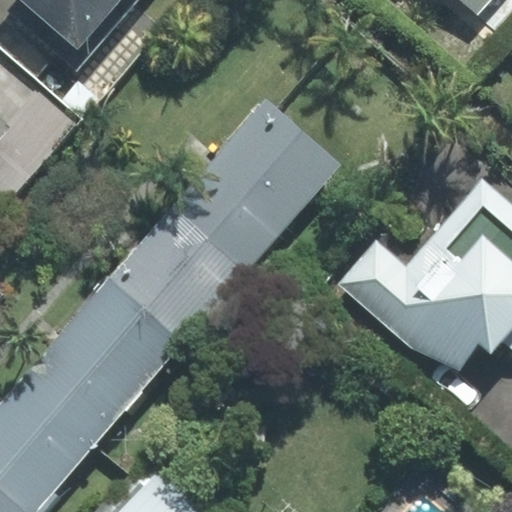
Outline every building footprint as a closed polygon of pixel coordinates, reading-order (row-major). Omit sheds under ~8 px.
[(83,68),(139,0),(31,0),(20,14),(83,68)] [(502,0),(468,0),(488,17),(502,0)] [(0,511),(49,511),(350,164),(274,99),(0,417),(0,511)] [(0,156),(13,142),(0,130),(0,156)] [(511,190),(499,179),(418,270),(385,241),(350,280),(463,382),(504,336),(511,343),(511,190)] [(208,511),(158,460),(104,511),(208,511)]
